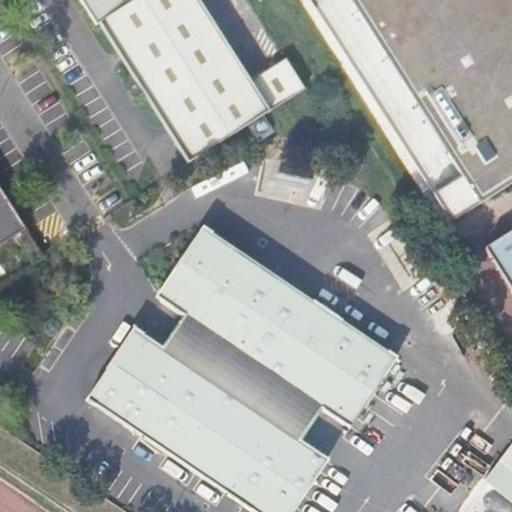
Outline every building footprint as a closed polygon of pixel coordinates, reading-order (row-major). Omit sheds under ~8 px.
[(73,0),(90,26),(95,23),(184,163),(300,90),(281,60),(280,60),(282,62),(278,65),(277,63),(246,83),(192,0),(73,0)] [(511,0),(344,0),(460,175),(431,195),(450,224),(511,182),(511,0)] [(0,243),(23,229),(0,193),(0,243)] [(125,334),(83,400),(250,511),(291,511),(323,464),(321,456),(298,440),(319,409),(341,424),(351,421),(394,356),(198,226),(155,291),(157,300),(179,315),(158,347),(136,332),(125,334)] [(511,229),(482,250),(511,297),(511,229)] [(511,511),(511,442),(456,511),(511,511)]
